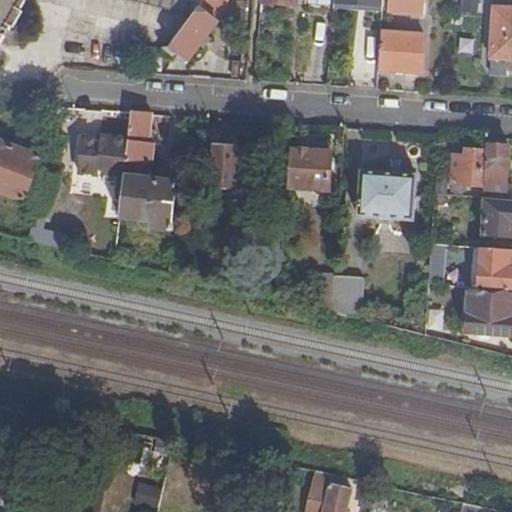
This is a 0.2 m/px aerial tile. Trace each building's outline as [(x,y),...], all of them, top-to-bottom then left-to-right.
[(0,0),(0,46),(26,0),(0,0)] [(129,0),(183,13),(196,16),(201,9),(203,0),(129,0)] [(219,22),(226,0),(203,0),(201,9),(219,22)] [(309,0),(309,5),(330,9),(331,0),(309,0)] [(424,0),(388,0),(388,11),(424,14),(424,0)] [(465,0),(454,0),(454,8),(467,9),(465,0)] [(478,0),(465,0),(467,9),(477,11),(478,0)] [(511,0),(497,0),(497,8),(495,8),(492,59),(508,60),(511,60),(511,0)] [(172,47),(165,48),(176,56),(178,53),(189,61),(201,46),(205,49),(212,39),(208,36),(219,22),(201,9),(196,16),(172,47)] [(382,32),(379,70),(421,73),(424,36),(382,32)] [(153,115),(132,113),(129,139),(127,160),(152,164),(155,143),(150,142),(153,115)] [(127,160),(129,139),(103,136),(102,141),(84,139),(79,174),(98,175),(98,169),(105,170),(103,182),(124,184),(125,177),(127,160)] [(44,195),(53,166),(40,162),(42,157),(0,140),(0,190),(25,200),(31,186),(36,188),(24,221),(33,224),(42,194),(44,195)] [(255,191),(258,154),(239,153),(239,146),(215,144),(212,189),(255,191)] [(292,188),(330,191),(333,146),(316,145),(315,150),(313,150),(310,147),(301,146),(298,149),(295,149),(292,188)] [(510,147),(489,146),(484,195),(507,197),(510,147)] [(482,186),(484,152),(467,151),(466,158),(457,157),(455,157),(453,184),(482,186)] [(414,221),(417,174),(362,170),(359,217),(414,221)] [(125,177),(124,184),(120,217),(154,220),(153,229),(173,232),(178,183),(125,177)] [(511,203),(487,201),(485,236),(511,237),(511,203)] [(480,289),(511,290),(511,251),(483,249),(480,289)] [(171,259),(169,274),(180,276),(181,260),(171,259)] [(334,273),(319,272),(316,309),(332,313),(334,282),(334,273)] [(332,313),(351,318),(354,283),(334,282),(332,313)] [(511,336),(511,296),(470,293),(468,333),(511,336)] [(181,443),(172,441),(166,469),(174,471),(181,443)] [(261,462),(246,459),(242,478),(257,481),(261,462)] [(314,480),(316,472),(308,471),(307,477),(303,476),(296,509),(307,511),(314,480)] [(160,498),(156,511),(170,511),(179,477),(173,475),(165,474),(160,498)] [(307,511),(306,511),(346,511),(351,491),(314,480),(307,511)] [(138,511),(156,511),(160,498),(142,494),(138,511)]
